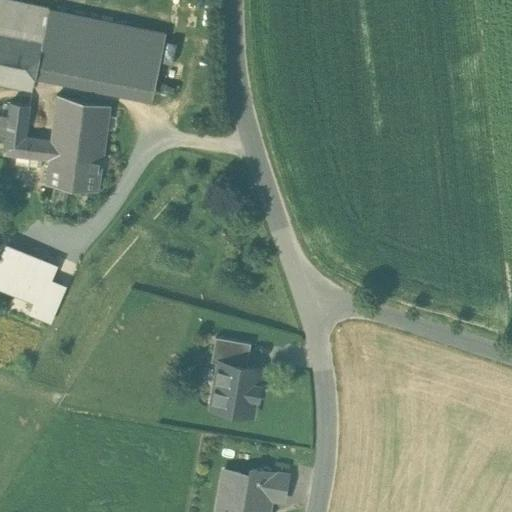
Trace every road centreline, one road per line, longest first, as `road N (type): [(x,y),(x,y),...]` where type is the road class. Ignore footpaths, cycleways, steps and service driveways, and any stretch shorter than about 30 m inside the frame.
road 1 (tertiary): [(311,289),(277,219),(242,84),(239,0)]
road 2 (unclassified): [(317,511),(330,430),(311,289)]
road 3 (tertiary): [(311,289),(511,356)]
